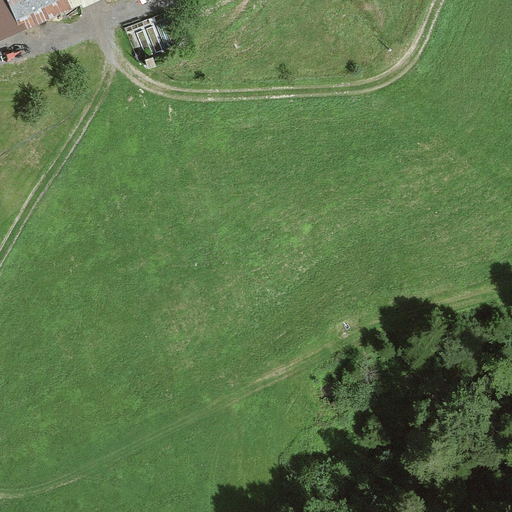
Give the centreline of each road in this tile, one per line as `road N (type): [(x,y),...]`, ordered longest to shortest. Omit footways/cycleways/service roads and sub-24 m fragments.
road 1 (track): [(511,292),(382,326),(127,452),(41,488),(0,491)]
road 2 (track): [(447,0),(428,49),(403,79),(372,92),(187,98),(126,68),(88,0)]
road 3 (track): [(0,261),(82,130),(114,51)]
